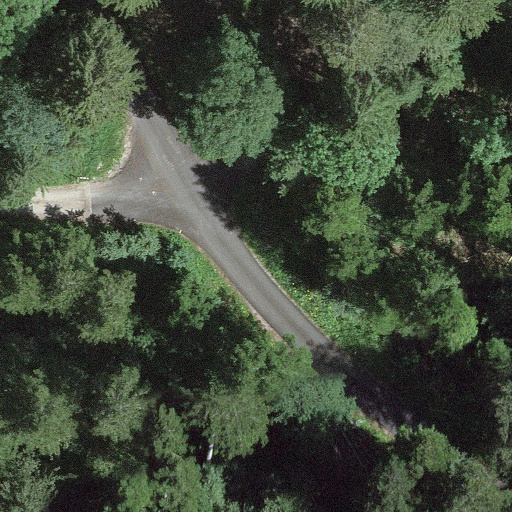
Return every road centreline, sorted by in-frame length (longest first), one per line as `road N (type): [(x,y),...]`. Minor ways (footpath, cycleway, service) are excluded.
road 1 (unclassified): [(91,0),(223,260),(407,420),(511,495)]
road 2 (track): [(0,202),(194,203)]
